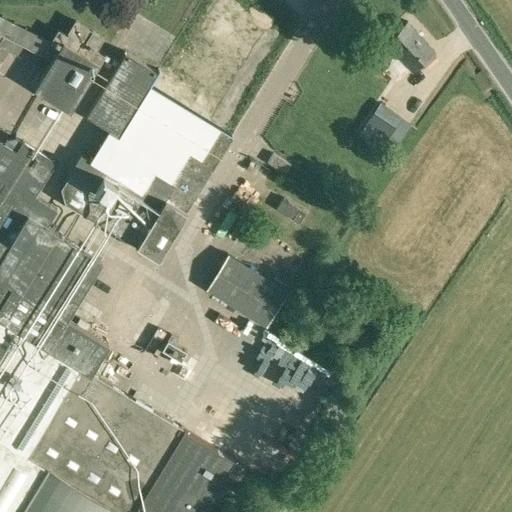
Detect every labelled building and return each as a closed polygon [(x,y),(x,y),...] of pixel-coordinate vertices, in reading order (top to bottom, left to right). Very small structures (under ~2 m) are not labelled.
[(0,42),(28,56),(32,49),(47,57),(52,47),(44,43),(47,36),(0,12),(0,42)] [(50,41),(60,47),(34,88),(70,111),(99,63),(105,54),(97,48),(104,37),(75,18),(67,33),(58,28),(50,41)] [(425,65),(436,55),(433,51),(435,50),(408,20),(385,41),(412,70),(422,62),(425,65)] [(380,132),(388,137),(400,120),(403,116),(381,101),(367,123),(380,132)] [(0,511),(201,511),(234,458),(91,371),(108,342),(67,317),(102,258),(47,225),(57,208),(35,195),(54,164),(52,158),(22,140),(17,149),(0,139),(0,511)] [(285,172),(291,163),(273,152),(268,162),(285,172)] [(68,174),(62,185),(65,199),(95,219),(158,257),(187,211),(165,198),(161,203),(90,159),(81,153),(68,174)] [(299,223),(306,212),(283,197),(276,208),(299,223)] [(212,225),(225,232),(236,210),(223,203),(212,225)] [(256,237),(235,224),(228,237),(248,250),(256,237)] [(288,290),(228,251),(206,288),(266,326),(288,290)] [(251,349),(260,355),(272,337),(263,331),(251,349)] [(162,348),(181,360),(187,350),(175,343),(178,338),(171,333),(162,348)] [(247,391),(261,394),(264,381),(250,377),(247,391)]
